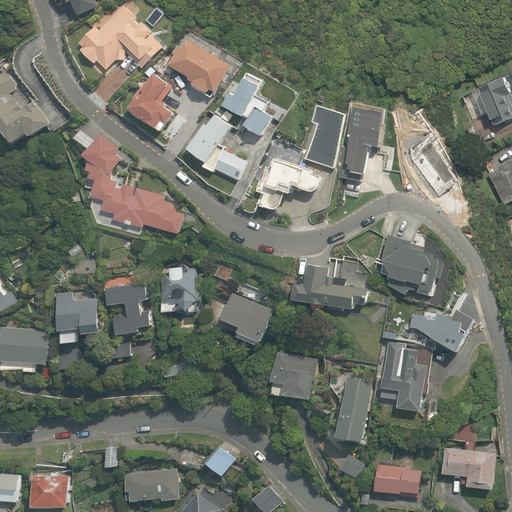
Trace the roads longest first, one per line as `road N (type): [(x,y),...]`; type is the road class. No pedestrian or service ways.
road 1 (residential): [(511,416),(477,260),(431,210),(395,206),(318,241),(264,243),(211,212),(81,102),(56,62),(40,0)]
road 2 (residential): [(0,432),(199,417),(229,422),(327,511)]
